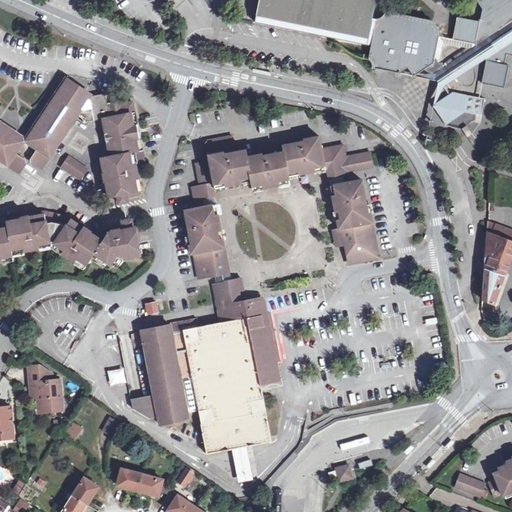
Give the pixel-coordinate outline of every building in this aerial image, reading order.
[(265,0),(260,22),(281,26),(371,46),(376,19),(380,0),(265,0)] [(511,0),(475,0),(481,8),(478,22),(455,18),(451,41),(473,45),(475,35),(485,38),(486,42),(490,47),(493,50),(496,52),(499,53),(503,55),(507,56),(511,57),(511,0)] [(384,11),(383,16),(407,21),(408,18),(408,16),(384,11)] [(433,58),(438,32),(432,21),(410,17),(408,18),(407,21),(383,16),(381,17),(379,19),(376,19),(371,46),(368,57),(370,58),(372,60),(373,62),(374,64),(374,66),(373,69),(382,71),(382,67),(377,58),(378,55),(382,56),(388,65),(391,65),(396,73),(408,68),(413,76),(425,70),(426,71),(428,72),(430,73),(432,72),(434,72),(436,70),(437,69),(438,67),(438,65),(437,62),(436,61),(435,59),(433,58)] [(435,75),(413,76),(408,68),(396,73),(391,65),(388,65),(382,56),(378,55),(377,58),(382,67),(382,71),(436,83),(432,108),(442,88),(485,60),(499,54),(499,53),(496,52),(493,50),(474,48),(475,49),(435,75)] [(499,54),(485,60),(487,63),(483,84),(506,89),(510,67),(506,66),(507,56),(503,55),(499,53),(499,54)] [(40,151),(51,158),(80,116),(85,120),(86,124),(96,123),(92,99),(90,97),(69,83),(28,143),(40,151)] [(445,126),(463,114),(467,97),(452,94),(437,104),(438,106),(438,109),(437,110),(436,111),(434,112),(445,126)] [(108,184),(110,197),(118,195),(120,204),(129,202),(128,193),(142,191),(137,165),(145,164),(134,105),(124,107),(111,110),(110,105),(108,96),(92,99),(96,123),(105,121),(107,135),(106,135),(108,144),(109,144),(111,158),(103,160),(106,175),(105,175),(106,184),(108,184)] [(467,97),(463,114),(480,117),(483,100),(477,99),(476,102),(471,100),(471,98),(467,97)] [(0,158),(10,165),(17,154),(25,143),(0,126),(0,158)] [(466,138),(472,134),(466,127),(461,130),(466,138)] [(239,176),(234,156),(231,140),(205,145),(209,164),(195,167),(199,188),(192,189),(195,204),(202,202),(210,201),(207,187),(214,185),(214,184),(228,181),(227,179),(239,176)] [(337,180),(347,178),(350,177),(350,175),(375,170),(371,154),(347,159),(344,148),(322,153),(319,140),(303,143),(303,145),(283,149),(284,154),(261,159),(261,157),(247,160),(253,184),(253,187),(268,184),(267,181),(274,180),(274,182),(280,181),(286,173),(303,169),(303,166),(309,165),(310,168),(324,165),(327,166),(334,165),(337,180)] [(51,158),(40,151),(31,163),(43,171),(51,158)] [(17,154),(10,165),(9,166),(21,175),(28,166),(27,161),(17,154)] [(247,185),(253,184),(247,160),(245,154),(241,155),(234,156),(239,176),(241,186),(247,185)] [(81,181),(89,171),(70,158),(63,169),(81,181)] [(332,188),(339,187),(349,185),(348,181),(347,178),(337,180),(334,165),(327,166),(324,165),(310,168),(309,165),(303,166),(303,169),(286,173),(280,181),(274,182),(274,180),(267,181),(268,184),(253,187),(255,193),(291,185),(290,179),(328,171),(331,184),(332,188)] [(241,186),(239,176),(227,179),(228,181),(214,184),(214,185),(207,187),(210,201),(216,199),(214,192),(241,186)] [(352,247),(355,260),(381,255),(372,216),(370,217),(368,207),(363,182),(349,185),(339,187),(342,201),(345,200),(346,207),(343,208),(348,230),(346,234),(341,234),(340,237),(342,238),(344,248),(352,247)] [(342,201),(339,187),(332,188),(341,234),(346,234),(348,230),(343,208),(346,207),(345,200),(342,201)] [(216,199),(210,201),(202,202),(203,205),(204,209),(210,208),(217,207),(216,203),(216,199)] [(217,207),(210,208),(214,224),(211,225),(212,230),(215,230),(225,276),(232,275),(217,207)] [(195,248),(191,249),(193,258),(196,257),(201,281),(213,279),(225,276),(215,230),(212,230),(211,225),(214,224),(210,208),(204,209),(186,213),(192,239),(193,239),(195,248)] [(61,214),(60,219),(73,222),(75,220),(92,232),(94,230),(76,217),(61,214)] [(139,242),(136,229),(136,228),(134,228),(133,219),(124,221),(125,230),(122,230),(112,232),(109,232),(104,241),(92,233),(92,232),(75,220),(73,222),(60,219),(46,217),(46,215),(23,219),(23,221),(9,223),(10,231),(0,232),(0,264),(3,264),(2,260),(14,258),(14,256),(13,252),(25,250),(26,254),(41,251),(40,247),(55,244),(66,252),(63,255),(75,263),(78,260),(87,266),(96,254),(100,257),(109,263),(112,265),(115,261),(124,260),(142,256),(139,242)] [(511,231),(487,222),(486,233),(486,236),(484,268),(505,276),(511,255),(511,231)] [(339,249),(344,248),(342,238),(340,237),(341,234),(335,234),(339,249)] [(54,249),(63,255),(66,252),(55,244),(54,249)] [(381,255),(355,260),(356,267),(382,262),(381,255)] [(107,266),(109,263),(100,257),(98,260),(107,266)] [(85,270),(87,266),(78,260),(75,263),(85,270)] [(495,305),(505,276),(484,268),(483,301),(495,305)] [(232,275),(225,276),(213,279),(214,283),(215,286),(228,284),(234,283),(233,280),(232,275)] [(234,283),(228,284),(239,292),(243,307),(250,306),(248,299),(244,281),(234,283)] [(215,286),(220,311),(243,307),(239,292),(228,284),(215,286)] [(158,313),(156,301),(146,304),(148,314),(158,313)] [(267,302),(261,304),(277,383),(284,381),(269,313),(267,302)] [(243,307),(220,311),(224,329),(199,334),(186,336),(184,331),(143,339),(156,400),(161,422),(163,429),(193,423),(192,416),(201,414),(210,458),(233,453),(249,450),(276,445),(264,386),(277,383),(261,304),(250,306),(243,307)] [(438,325),(437,318),(425,321),(426,327),(438,325)] [(198,328),(184,331),(186,336),(199,334),(198,328)] [(126,382),(124,368),(109,371),(111,385),(126,382)] [(37,385),(38,399),(39,414),(62,413),(60,383),(53,383),(52,377),(41,369),(29,370),(30,386),(37,385)] [(358,405),(355,393),(349,394),(352,406),(358,405)] [(152,423),(161,422),(156,400),(134,404),(137,415),(152,423)] [(4,437),(12,436),(9,409),(0,409),(0,441),(5,441),(4,437)] [(114,434),(119,425),(112,421),(107,430),(114,434)] [(73,444),(83,430),(71,422),(62,436),(73,444)] [(453,438),(446,445),(449,449),(457,441),(453,438)] [(412,444),(405,453),(408,456),(416,447),(412,444)] [(249,450),(233,453),(235,462),(237,472),(239,483),(255,480),(253,470),(251,459),(249,450)] [(434,457),(427,465),(430,468),(438,460),(434,457)] [(360,468),(372,465),(371,459),(359,463),(360,468)] [(511,464),(499,469),(501,472),(495,475),(497,480),(490,483),(496,498),(503,495),(504,497),(511,493),(511,464)] [(342,475),(352,474),(351,467),(337,469),(340,483),(343,482),(342,475)] [(167,498),(170,483),(121,470),(117,486),(158,497),(158,495),(167,498)] [(183,488),(192,475),(185,470),(176,483),(183,488)] [(353,479),(352,474),(342,475),(343,482),(347,482),(347,480),(353,479)] [(480,497),(485,484),(461,474),(455,487),(480,497)] [(39,477),(35,485),(44,489),(48,482),(39,477)] [(20,493),(26,483),(19,479),(13,489),(20,493)] [(68,496),(65,501),(69,503),(63,511),(83,511),(99,488),(84,479),(72,498),(68,496)] [(178,496),(171,491),(161,506),(167,510),(178,496)] [(170,511),(201,511),(178,496),(167,510),(170,511)]
